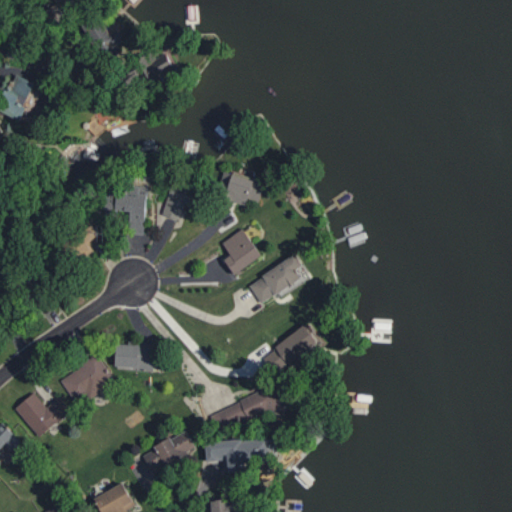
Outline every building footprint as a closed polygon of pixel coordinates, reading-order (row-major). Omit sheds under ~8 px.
[(244,204),(246,199),(253,201),(258,185),(222,174),(216,195),(244,204)] [(254,258),(239,230),(217,241),(224,255),(217,259),(225,273),(254,258)] [(245,283),(257,302),(294,279),(288,270),(296,265),(289,255),(245,283)] [(295,354),(299,358),(312,345),(293,326),(261,357),(276,372),(295,354)] [(131,368),(131,345),(108,344),(107,367),(131,368)] [(98,388),(95,384),(107,374),(91,355),(61,380),(81,403),(98,388)] [(49,406),(37,392),(18,407),(41,436),(73,411),(62,396),(49,406)] [(0,452),(21,435),(12,425),(4,431),(0,427),(0,452)] [(188,446),(180,430),(145,447),(159,475),(183,463),(177,452),(188,446)] [(95,497),(103,511),(129,511),(128,509),(136,504),(123,482),(95,497)] [(239,511),(239,499),(213,500),(213,511),(239,511)] [(43,511),(68,511),(61,500),(43,511)]
